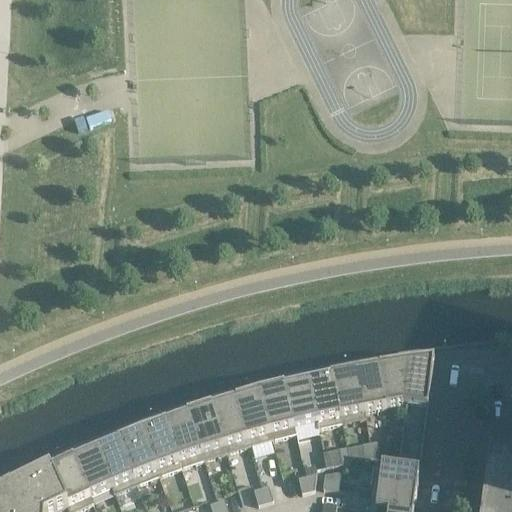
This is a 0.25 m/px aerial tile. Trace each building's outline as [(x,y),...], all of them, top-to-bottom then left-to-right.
[(119,110),(96,118),(99,127),(122,119),(119,110)] [(420,469),(434,364),(408,368),(402,410),(405,411),(400,453),(411,454),(409,468),(420,469)] [(402,410),(408,368),(380,372),(387,413),(402,410)] [(387,413),(380,372),(356,376),(363,417),(364,417),(387,413)] [(363,417),(356,376),(332,381),(341,429),(366,424),(364,417),(363,417)] [(341,429),(332,381),(307,386),(316,427),(317,434),(341,429)] [(316,427),(307,386),(283,392),(293,432),(294,432),(316,427)] [(293,432),(283,392),(259,398),(272,445),(296,439),(294,432),(293,432)] [(272,445),(259,398),(235,405),(249,451),(272,445)] [(249,451),(235,405),(212,412),(226,458),(249,451)] [(226,458),(212,412),(188,420),(203,466),(226,458)] [(203,466),(188,420),(165,428),(181,473),(203,466)] [(181,473),(165,428),(141,436),(158,482),(181,473)] [(158,482),(141,436),(118,445),(136,490),(158,482)] [(136,490),(118,445),(95,455),(111,493),(113,500),(136,490)] [(380,464),(377,446),(369,447),(372,463),(380,464)] [(372,463),(369,447),(361,449),(364,464),(372,463)] [(349,468),(346,452),(338,453),(341,469),(349,468)] [(411,454),(400,453),(398,466),(409,468),(411,454)] [(111,493),(95,455),(73,464),(89,502),(90,502),(111,493)] [(511,511),(511,460),(490,458),(482,511),(511,511)] [(89,502),(73,464),(50,475),(67,511),(85,511),(93,508),(90,502),(89,502)] [(419,475),(373,469),(370,492),(416,498),(419,475)] [(67,511),(50,475),(9,495),(0,499),(0,511),(67,511)] [(339,487),(341,476),(324,479),(323,485),(339,487)] [(314,495),(316,478),(305,481),(309,496),(314,495)] [(309,496),(305,481),(298,482),(301,498),(309,496)] [(339,487),(323,485),(322,493),(338,495),(339,487)] [(273,506),(268,490),(261,492),(265,508),(273,506)] [(265,508),(261,492),(253,495),(258,510),(265,508)] [(414,511),(416,498),(370,492),(367,511),(414,511)]
